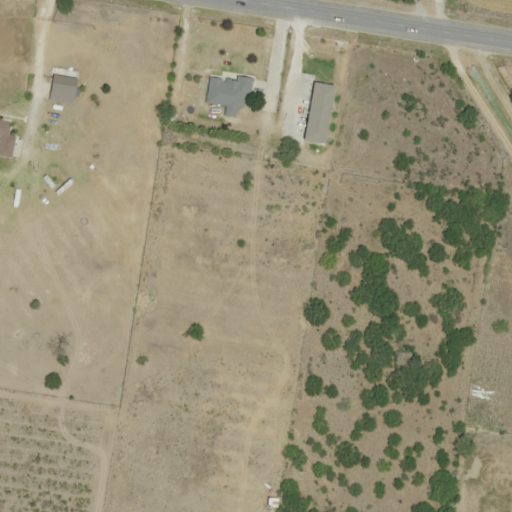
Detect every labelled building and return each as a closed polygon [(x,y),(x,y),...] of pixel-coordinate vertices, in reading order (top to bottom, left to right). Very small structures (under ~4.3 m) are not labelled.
[(70,105),(76,79),(52,73),(46,99),(70,105)] [(203,103),(224,106),(223,116),(241,119),(247,80),(207,74),(203,103)] [(196,97),(198,84),(182,81),(180,93),(196,97)] [(311,82),(306,119),(297,118),(296,122),(304,123),(302,141),(324,144),(332,85),(311,82)] [(0,118),(0,155),(10,157),(13,135),(7,134),(9,120),(0,118)]
